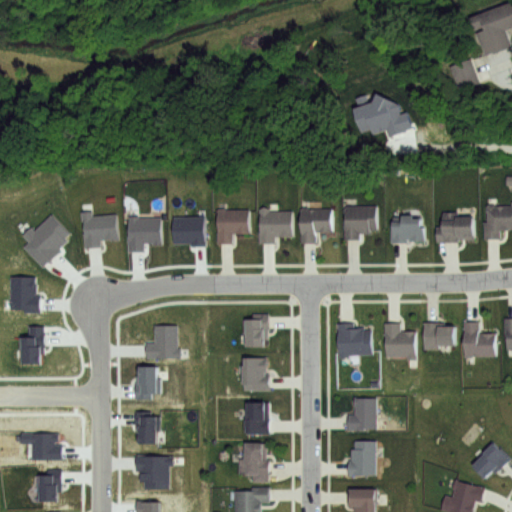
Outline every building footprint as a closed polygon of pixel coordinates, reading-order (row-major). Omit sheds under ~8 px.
[(473,17),(511,4),(511,30),(510,31),(511,37),(511,47),(486,56),(473,17)] [(450,67),(474,59),(482,84),(461,91),(456,76),(453,77),(450,67)] [(511,226),(501,227),(501,237),(483,237),(483,220),(488,220),(488,205),(511,204),(511,200),(511,226)] [(378,204),(377,228),(370,228),(370,231),(360,232),(360,238),(345,238),(344,204),(378,204)] [(293,209),(293,235),(275,235),(275,242),(260,242),(259,206),(269,206),(269,210),(293,209)] [(333,207),(333,230),(316,231),(316,242),(302,242),(301,207),(333,207)] [(250,208),(250,232),(234,232),(233,242),(218,242),(218,208),(250,208)] [(117,212),(120,239),(111,240),(110,238),(101,239),(102,246),(84,247),(81,210),(94,209),(94,214),(117,212)] [(476,237),(459,237),(459,241),(437,241),(436,224),(443,223),(443,210),(458,211),(458,215),(476,215),(476,237)] [(44,266),(24,246),(30,241),(23,234),(32,225),(36,229),(54,213),(71,231),(66,236),(68,240),(60,248),(62,250),(44,266)] [(426,239),(408,239),(408,241),(391,241),(390,215),(417,214),(417,216),(425,216),(425,228),(426,239)] [(162,216),(162,243),(146,243),(146,250),(128,250),(127,215),(162,216)] [(207,244),(193,244),(192,242),(174,242),(173,215),(207,215),(207,244)] [(40,310),(26,311),(25,308),(11,308),(11,274),(36,275),(36,294),(41,294),(40,310)] [(266,344),(246,344),(245,317),(252,317),(252,312),(270,312),(269,337),(267,337),(266,344)] [(511,349),(511,317),(503,318),(503,349),(511,349)] [(496,331),(496,355),(464,355),(464,320),(478,320),(478,331),(496,331)] [(416,329),(416,358),(407,358),(407,355),(385,355),(384,321),(399,321),(400,329),(416,329)] [(457,325),(457,343),(439,343),(439,347),(424,347),(424,321),(441,321),(441,324),(457,325)] [(371,330),(372,352),(349,353),(349,356),(339,356),(338,322),(353,322),(354,326),(363,326),(363,329),(371,330)] [(178,323),(178,347),(181,347),(180,357),(147,357),(147,342),(155,341),(154,324),(178,323)] [(44,362),(22,362),(22,349),(20,349),(19,335),(29,335),(29,325),(44,325),(44,362)] [(269,388),(243,388),(243,357),(267,357),(267,370),(264,371),(264,374),(269,374),(269,388)] [(152,398),(136,398),(136,376),(140,376),(139,365),(159,365),(159,379),(161,378),(161,392),(152,393),(152,398)] [(377,426),(347,427),(346,414),(355,413),(354,397),(377,397),(377,426)] [(268,401),(268,432),(245,433),(245,419),(248,418),(248,401),(268,401)] [(158,441),(140,441),(139,425),(135,425),(135,410),(151,410),(151,415),(158,415),(158,441)] [(62,457),(32,458),(32,442),(20,442),(20,432),(59,432),(59,440),(56,440),(55,444),(63,444),(62,457)] [(377,473),(349,473),(349,458),(351,458),(351,448),(356,448),(355,440),(377,440),(377,473)] [(265,441),(265,458),(269,458),(269,479),(252,480),(252,474),(238,473),(238,458),(243,458),(243,461),(247,461),(247,441),(265,441)] [(511,457),(488,477),(472,463),(495,442),(511,457)] [(140,456),(175,457),(174,465),(170,466),(170,489),(147,488),(147,481),(143,481),(143,470),(139,470),(140,456)] [(62,499),(42,499),(42,474),(47,474),(47,467),(62,468),(62,499)] [(486,486),(482,500),(476,499),(472,511),(456,511),(441,508),(445,493),(453,495),(457,479),(486,486)] [(269,485),(269,500),(260,501),(260,511),(234,511),(234,490),(251,489),(251,485),(269,485)] [(379,488),(379,511),(354,511),(354,504),(350,504),(351,488),(379,488)] [(162,511),(135,511),(135,500),(162,501),(162,511)]
